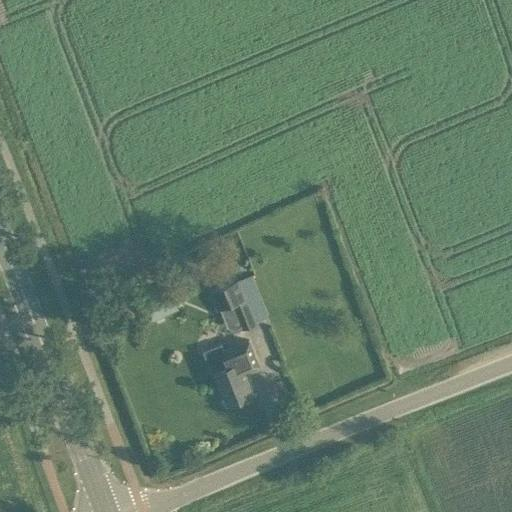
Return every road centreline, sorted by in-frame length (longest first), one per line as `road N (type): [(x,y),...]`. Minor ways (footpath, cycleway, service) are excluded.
road 1 (unclassified): [(150,511),(511,371)]
road 2 (secondary): [(104,511),(0,239)]
